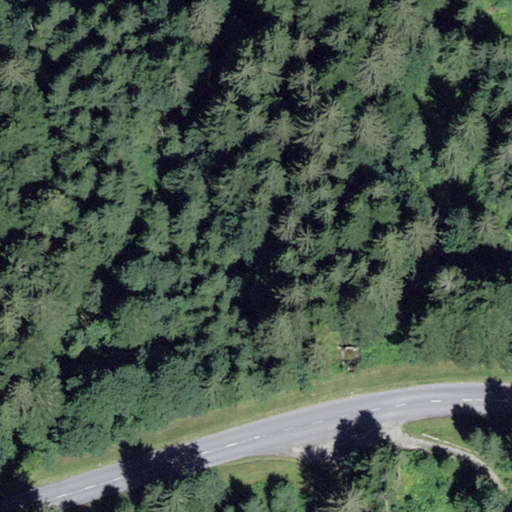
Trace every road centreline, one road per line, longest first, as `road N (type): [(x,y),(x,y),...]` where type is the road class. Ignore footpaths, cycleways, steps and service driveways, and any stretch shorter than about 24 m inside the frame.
road 1 (primary): [(511,398),(417,402),(298,425),(0,511)]
road 2 (track): [(353,413),(496,479),(506,511)]
